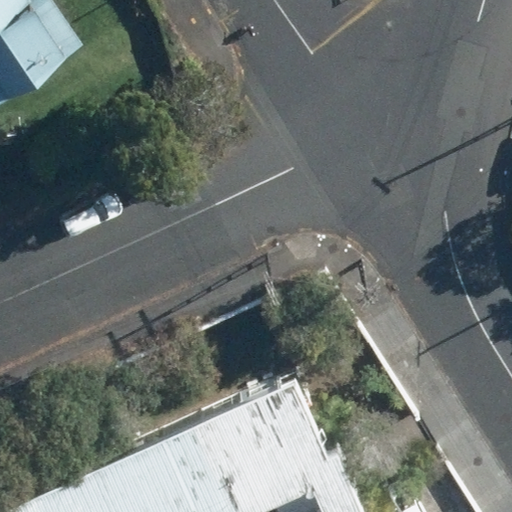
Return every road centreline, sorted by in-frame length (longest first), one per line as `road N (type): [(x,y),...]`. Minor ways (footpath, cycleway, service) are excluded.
road 1 (residential): [(360,127),(0,297)]
road 2 (residential): [(444,147),(452,248),(472,306),(511,367)]
road 3 (residential): [(486,0),(444,147)]
road 4 (residential): [(277,0),(360,127)]
